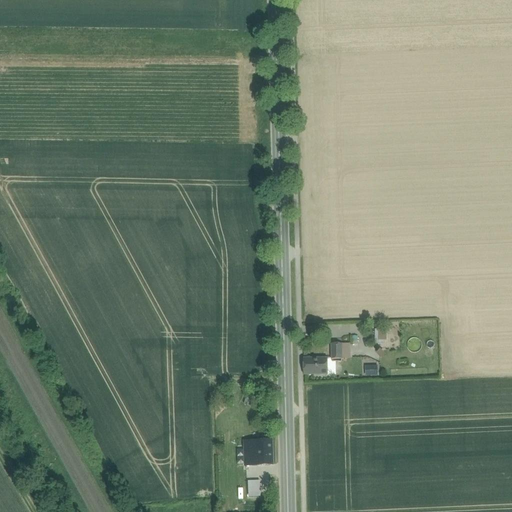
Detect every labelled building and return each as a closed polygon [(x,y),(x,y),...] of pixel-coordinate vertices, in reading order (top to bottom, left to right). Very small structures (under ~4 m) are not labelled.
[(351,344),(331,345),(332,359),(351,360),(351,344)] [(327,359),(303,359),(303,375),(327,375),(327,359)] [(364,366),(364,376),(377,376),(377,366),(364,366)] [(272,441),(245,442),(245,450),(227,450),(228,470),(234,470),(234,467),(273,465),(272,441)] [(260,497),(259,480),(246,480),(247,497),(260,497)]
